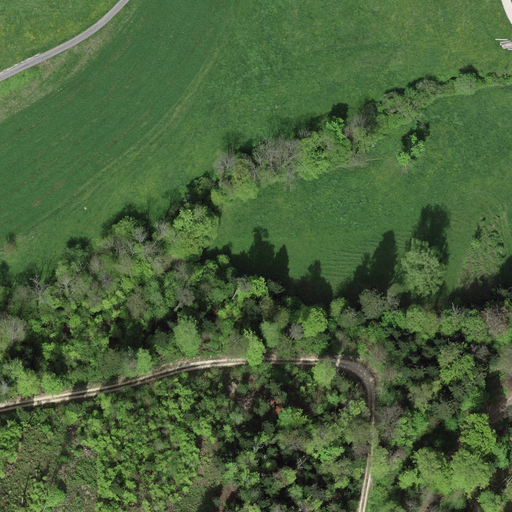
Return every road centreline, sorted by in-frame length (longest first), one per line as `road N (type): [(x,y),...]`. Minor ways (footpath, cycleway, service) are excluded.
road 1 (track): [(0,407),(188,364),(345,363),(362,371),(370,387),(363,511)]
road 2 (track): [(424,511),(457,454),(511,398)]
